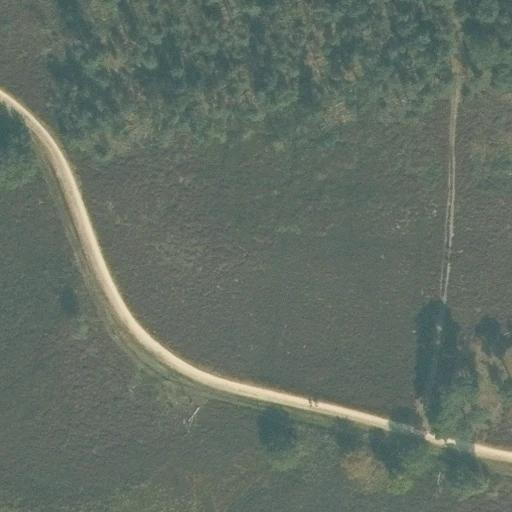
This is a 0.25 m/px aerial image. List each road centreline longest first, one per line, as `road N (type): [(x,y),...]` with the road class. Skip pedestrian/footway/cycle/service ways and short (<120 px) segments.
road 1 (track): [(423,440),(196,385),(158,366),(117,325),(32,135),(0,109)]
road 2 (track): [(423,440),(451,0)]
